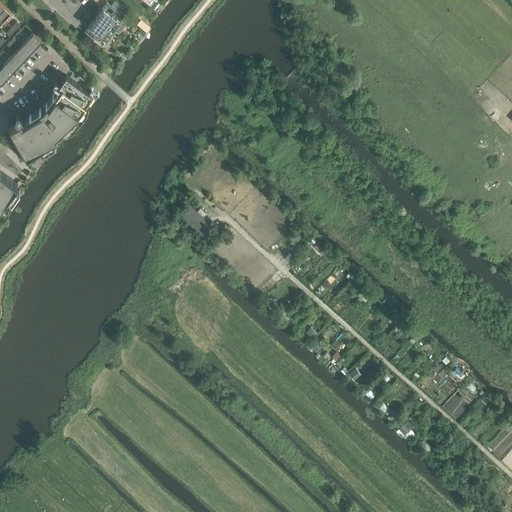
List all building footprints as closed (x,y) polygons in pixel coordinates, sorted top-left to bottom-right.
[(0,0),(0,15),(4,19),(11,11),(0,0)] [(116,0),(115,0),(112,5),(116,8),(117,9),(116,9),(120,11),(121,12),(125,6),(116,0)] [(96,16),(114,30),(119,33),(124,26),(123,26),(125,23),(121,20),(124,16),(125,16),(125,15),(124,14),(124,15),(121,12),(120,11),(116,9),(117,9),(116,8),(112,5),(111,4),(111,5),(108,2),(107,1),(107,2),(107,3),(104,7),(103,6),(102,9),(100,11),(99,13),(97,16),(97,15),(96,16)] [(114,30),(96,16),(95,17),(96,17),(94,20),(93,20),(92,21),(93,22),(91,24),(90,24),(89,26),(86,31),(85,30),(85,31),(86,32),(86,31),(89,34),(90,35),(93,37),(93,38),(94,38),(98,41),(99,42),(99,41),(102,44),(103,45),(103,44),(106,39),(107,40),(107,39),(107,38),(110,35),(111,34),(110,34),(113,30),(114,30)] [(140,18),(137,22),(143,26),(146,23),(140,18)] [(17,21),(11,26),(15,30),(21,24),(20,25),(16,22),(17,21)] [(15,30),(11,26),(6,32),(7,32),(11,35),(10,36),(15,30)] [(33,32),(18,48),(27,56),(42,40),(33,32)] [(14,36),(10,40),(16,46),(20,42),(14,36)] [(16,46),(10,40),(7,44),(13,50),(16,46)] [(18,48),(4,64),(12,72),(27,56),(18,48)] [(4,64),(0,67),(0,84),(12,72),(4,64)] [(72,123),(83,108),(93,94),(66,75),(59,85),(62,87),(49,105),(47,103),(47,102),(46,104),(41,109),(41,108),(39,110),(40,110),(41,112),(22,123),(20,120),(10,126),(27,155),(57,136),(56,134),(70,121),(72,123)] [(0,208),(14,188),(18,183),(0,170),(0,208)] [(178,213),(204,237),(214,226),(188,202),(178,213)] [(176,214),(172,219),(177,223),(181,218),(176,214)] [(311,327),(307,332),(313,337),(317,332),(311,327)] [(315,341),(311,345),(317,351),(321,346),(315,341)] [(454,410),(464,397),(456,392),(447,405),(454,410)] [(404,423),(398,429),(404,435),(410,429),(404,423)] [(424,439),(419,444),(428,453),(433,447),(424,439)]
